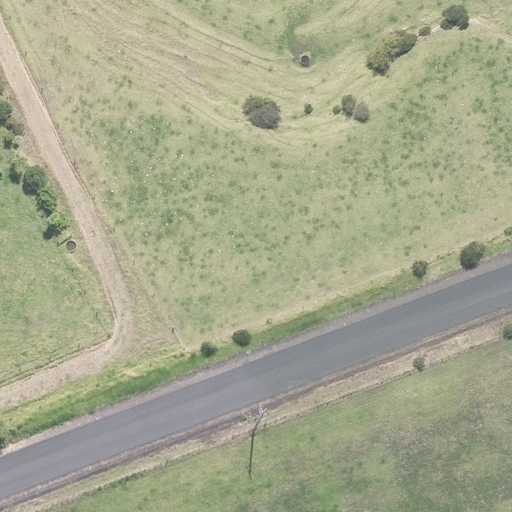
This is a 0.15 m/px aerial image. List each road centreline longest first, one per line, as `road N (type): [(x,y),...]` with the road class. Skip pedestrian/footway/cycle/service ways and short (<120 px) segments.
road 1 (unclassified): [(0,478),(511,280)]
road 2 (track): [(0,41),(129,304),(114,342),(0,397)]
